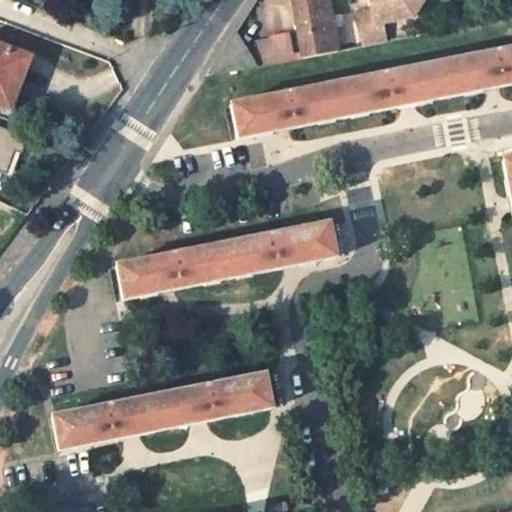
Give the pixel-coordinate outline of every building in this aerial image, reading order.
[(289,0),(297,42),(301,60),(335,53),(325,0),(289,0)] [(348,11),(358,48),(383,41),(378,23),(407,16),(415,0),(358,0),(360,8),(348,11)] [(232,38),(207,78),(252,69),(232,38)] [(260,68),(301,60),(297,42),(293,42),(281,43),(280,40),(256,45),(260,68)] [(0,105),(3,107),(26,56),(0,44),(0,105)] [(270,135),(366,116),(494,91),(511,87),(511,51),(230,107),(236,142),(270,135)] [(0,128),(0,170),(2,171),(13,132),(0,128)] [(511,162),(502,164),(510,211),(511,220),(511,162)] [(175,291),(267,273),(324,262),(318,227),(116,267),(122,301),(175,291)] [(58,452),(86,447),(218,421),(268,412),(262,378),(51,419),(58,452)]
